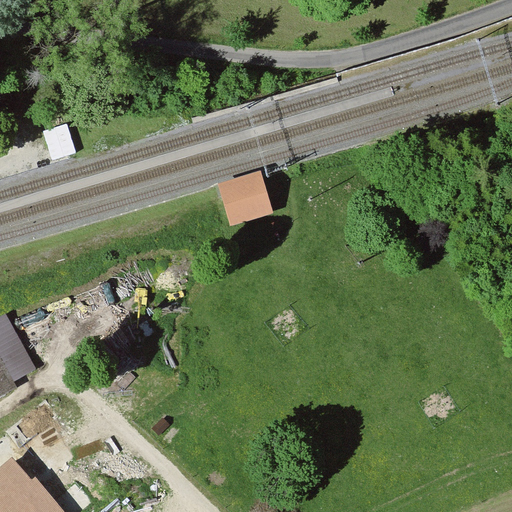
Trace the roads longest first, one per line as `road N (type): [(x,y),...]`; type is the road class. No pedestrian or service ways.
road 1 (unclassified): [(0,26),(327,59),(511,5)]
road 2 (track): [(208,511),(74,390),(39,388),(0,411)]
